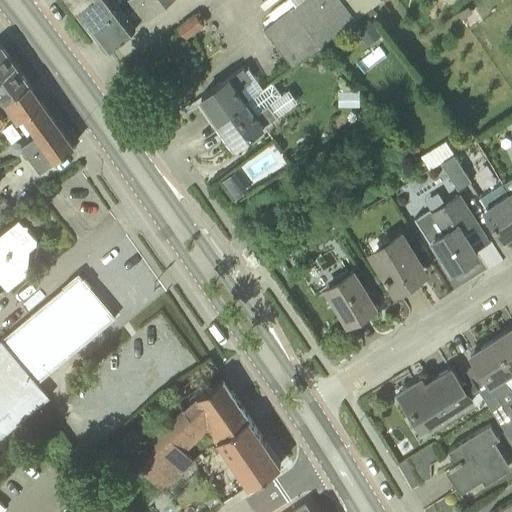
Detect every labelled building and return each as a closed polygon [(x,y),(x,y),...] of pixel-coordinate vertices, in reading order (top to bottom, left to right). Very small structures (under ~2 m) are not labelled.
[(83,0),(76,5),(92,26),(125,0),(83,0)] [(108,47),(167,0),(125,0),(92,26),(108,47)] [(299,0),(264,28),(292,65),(373,4),(369,0),(299,0)] [(187,38),(205,24),(195,11),(177,25),(187,38)] [(368,42),(381,33),(370,16),(356,27),(368,42)] [(0,43),(0,73),(15,63),(1,43),(0,43)] [(15,63),(0,73),(0,101),(28,81),(15,63)] [(201,95),(218,120),(234,109),(245,99),(237,89),(251,79),(243,67),(201,95)] [(28,81),(0,101),(0,125),(6,121),(2,113),(10,108),(31,137),(22,143),(27,150),(23,153),(27,159),(32,156),(41,169),(74,145),(28,81)] [(360,105),(361,89),(339,88),(339,105),(360,105)] [(254,113),(245,99),(234,109),(218,120),(235,145),(277,116),(268,103),(254,113)] [(450,139),(425,153),(431,163),(455,149),(450,139)] [(459,188),(472,180),(455,153),(442,162),(459,188)] [(241,179),(235,171),(223,180),(229,188),(241,179)] [(511,176),(501,183),(511,198),(511,176)] [(511,231),(511,198),(501,183),(481,197),(487,207),(485,208),(503,237),(511,231)] [(474,220),(459,196),(433,212),(431,209),(417,218),(430,241),(433,239),(452,270),(477,254),(461,228),(474,220)] [(0,218),(12,208),(5,200),(0,203),(0,218)] [(20,215),(0,231),(0,279),(8,289),(28,272),(32,247),(37,242),(38,237),(20,215)] [(415,278),(412,274),(423,268),(401,232),(388,240),(391,244),(374,255),(396,290),(415,278)] [(347,321),(375,304),(353,270),(326,287),(347,321)] [(0,438),(49,398),(37,382),(115,317),(79,274),(2,339),(2,340),(0,341),(0,438)] [(511,326),(494,338),(511,367),(511,326)] [(511,369),(511,367),(494,338),(470,353),(477,363),(467,369),(510,440),(511,438),(511,406),(510,403),(511,401),(511,391),(511,389),(502,375),(511,369)] [(230,456),(261,435),(210,358),(169,386),(185,405),(198,419),(204,416),(210,426),(230,456)] [(460,384),(451,368),(419,388),(415,382),(398,393),(421,430),(470,399),(467,394),(477,388),(471,377),(460,384)] [(184,448),(210,426),(204,416),(198,419),(185,405),(134,454),(163,488),(195,459),(184,448)] [(485,480),(501,470),(486,445),(498,438),(490,424),(448,448),(455,459),(449,463),(451,466),(449,468),(461,489),(483,476),(485,480)] [(261,435),(230,456),(248,485),(280,463),(261,435)] [(404,462),(415,483),(436,472),(431,463),(442,457),(435,445),(404,462)] [(63,511),(103,511),(105,511),(98,505),(96,507),(81,494),(63,511)] [(511,511),(511,498),(490,511),(511,511)]
